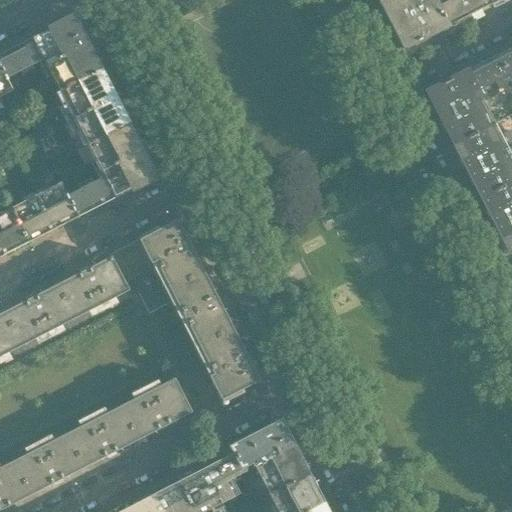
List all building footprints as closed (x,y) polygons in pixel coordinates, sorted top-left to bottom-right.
[(378,0),(389,22),(430,0),(378,0)] [(435,0),(430,0),(389,22),(403,49),(448,26),(437,5),(438,5),(435,0)] [(446,0),(438,5),(437,5),(448,26),(491,4),(488,0),(446,0)] [(100,71),(72,18),(30,39),(41,59),(58,92),(100,71)] [(30,39),(0,54),(0,68),(5,78),(41,59),(30,39)] [(511,47),(467,70),(476,90),(497,78),(507,80),(511,77),(511,47)] [(12,91),(5,78),(0,68),(0,115),(9,111),(2,96),(12,91)] [(467,70),(426,91),(439,118),(480,97),(476,90),(467,70)] [(127,123),(100,71),(58,92),(85,144),(127,123)] [(497,78),(496,79),(500,87),(506,84),(507,80),(497,78)] [(480,97),(439,118),(453,144),(493,123),(480,97)] [(127,123),(85,144),(99,171),(140,149),(127,123)] [(493,123),(453,144),(466,171),(507,150),(493,123)] [(37,137),(23,144),(27,152),(41,145),(37,137)] [(140,149),(99,171),(102,176),(114,198),(155,177),(140,149)] [(511,159),(507,150),(466,171),(480,197),(511,181),(511,159)] [(102,176),(65,195),(77,217),(114,198),(102,176)] [(511,181),(480,197),(493,223),(511,214),(511,181)] [(59,183),(34,195),(52,230),(77,217),(65,195),(59,183)] [(34,195),(10,208),(28,243),(52,230),(34,195)] [(10,208),(0,212),(0,250),(3,256),(28,243),(10,208)] [(511,214),(493,223),(508,252),(511,249),(511,214)] [(203,271),(188,243),(176,221),(171,223),(144,237),(170,288),(203,271)] [(175,299),(170,288),(144,237),(109,255),(110,257),(109,258),(120,279),(126,291),(103,303),(105,308),(137,292),(148,313),(175,299)] [(126,291),(120,279),(109,258),(56,285),(74,318),(103,303),(126,291)] [(232,328),(217,300),(203,271),(170,288),(175,299),(199,345),(232,328)] [(56,285),(2,313),(20,346),(74,318),(56,285)] [(2,313),(0,313),(0,356),(20,346),(2,313)] [(259,380),(246,356),(232,328),(199,345),(214,373),(209,375),(221,399),(259,380)] [(173,377),(120,405),(138,440),(191,412),(173,377)] [(120,405),(65,433),(83,468),(138,440),(120,405)] [(276,425),(232,448),(244,471),(252,467),(252,466),(293,445),(284,427),(276,425)] [(65,433),(12,460),(30,495),(83,468),(65,433)] [(293,445),(252,466),(252,467),(266,494),(307,473),(293,445)] [(236,475),(244,471),(232,448),(198,465),(218,504),(237,494),(231,483),(238,479),(236,475)] [(12,460),(0,466),(0,510),(30,495),(12,460)] [(198,465),(175,477),(193,511),(202,511),(218,504),(198,465)] [(307,473),(266,494),(275,511),(301,511),(322,501),(307,473)] [(193,511),(175,477),(150,490),(161,511),(193,511)] [(161,511),(150,490),(125,503),(129,511),(161,511)] [(327,511),(322,501),(301,511),(327,511)] [(129,511),(125,503),(107,511),(129,511)]
